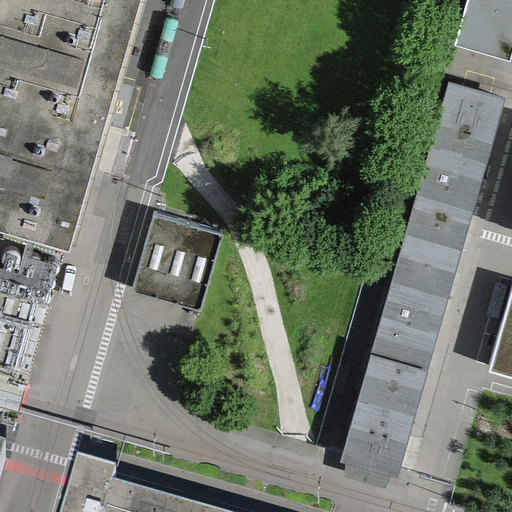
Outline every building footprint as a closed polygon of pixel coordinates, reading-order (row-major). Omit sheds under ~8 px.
[(0,0),(0,214),(70,235),(137,0),(0,0)] [(511,0),(468,0),(459,37),(509,51),(511,39),(511,0)] [(451,82),(344,451),(396,466),(503,97),(451,82)] [(224,230),(156,211),(134,289),(202,308),(224,230)] [(511,283),(489,365),(511,371),(511,283)] [(117,490),(78,480),(69,511),(144,511),(113,503),(117,490)]
